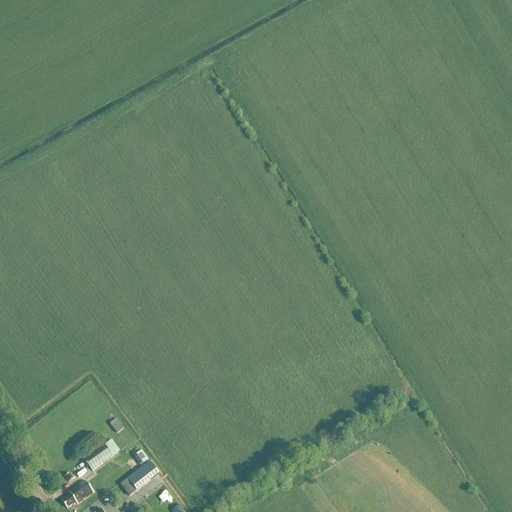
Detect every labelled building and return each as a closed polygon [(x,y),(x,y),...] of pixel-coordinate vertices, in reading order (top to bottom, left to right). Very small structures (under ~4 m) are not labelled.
[(120,434),(128,429),(121,418),(114,423),(120,434)] [(85,460),(93,472),(112,458),(104,446),(85,460)] [(141,452),(133,457),(138,465),(140,467),(148,461),(146,459),(141,452)] [(133,498),(164,475),(154,461),(123,484),(133,498)] [(70,474),(65,477),(69,483),(74,480),(70,474)] [(78,505),(94,494),(85,481),(69,493),(71,495),(62,502),(67,509),(73,505),(74,505),(77,503),(78,505)]
